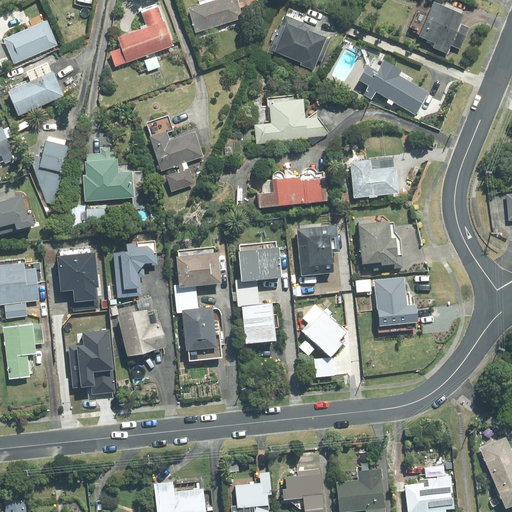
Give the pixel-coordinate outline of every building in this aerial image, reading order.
[(255,0),(211,0),(189,7),(196,31),(243,17),(241,7),(256,2),(255,0)] [(448,50),(462,15),(433,3),(419,39),(433,44),(431,49),(446,55),(448,50)] [(115,67),(174,45),(165,20),(164,20),(159,7),(141,13),(146,27),(119,37),(122,47),(110,52),(115,67)] [(288,17),(273,51),(315,69),(328,40),(310,32),(312,27),(288,17)] [(157,58),(145,62),(148,72),(160,68),(157,58)] [(403,70),(384,59),(378,70),(369,64),(360,79),(369,85),(363,94),(371,99),(376,91),(389,98),(386,101),(392,105),(394,101),(415,114),(429,91),(401,74),(403,70)] [(49,73),(47,67),(28,75),(30,81),(23,85),(22,82),(9,88),(9,91),(8,91),(19,115),(65,95),(55,71),(49,73)] [(303,118),(301,98),(266,102),(269,123),(252,124),(253,144),(305,139),(309,144),(327,132),(316,116),(303,118)] [(13,149),(4,127),(0,128),(0,156),(1,156),(5,164),(19,158),(15,148),(13,149)] [(168,140),(165,131),(149,137),(161,171),(177,166),(179,171),(165,176),(171,192),(194,184),(188,168),(187,169),(185,163),(202,157),(194,132),(168,140)] [(45,203),(54,205),(65,160),(63,159),(66,146),(46,141),(42,157),(33,155),(32,162),(30,162),(45,203)] [(115,159),(114,153),(86,155),(87,162),(85,162),(86,175),(82,176),(85,202),(134,199),(132,172),(118,173),(117,159),(115,159)] [(353,199),(398,194),(396,168),(371,171),(370,161),(350,163),(353,199)] [(258,207),(328,201),(325,174),(271,179),(272,192),(257,193),(258,207)] [(511,193),(502,195),(505,221),(511,220),(511,193)] [(79,197),(69,195),(62,222),(87,228),(89,219),(83,218),(85,210),(77,208),(79,197)] [(0,232),(33,224),(31,216),(30,216),(26,197),(0,203),(0,232)] [(372,267),(373,272),(401,269),(399,246),(396,246),(396,239),(390,239),(389,222),(370,224),(369,219),(357,221),(361,268),(372,267)] [(299,276),(332,273),(330,254),(338,253),(336,226),(295,230),(299,276)] [(117,298),(142,296),(140,277),(145,276),(144,266),(158,265),(156,242),(127,244),(127,252),(113,253),(117,298)] [(236,294),(258,292),(257,280),(281,278),(278,248),(239,251),(241,280),(234,281),(236,294)] [(66,255),(66,249),(50,250),(50,257),(48,257),(50,282),(71,280),(69,255),(66,255)] [(175,299),(197,297),(196,286),(223,283),(220,252),(177,256),(180,284),(174,285),(175,299)] [(0,305),(40,301),(36,269),(26,270),(25,263),(0,265),(0,305)] [(379,326),(419,323),(417,304),(407,305),(405,276),(375,279),(379,326)] [(294,297),(302,296),(301,286),(293,287),(294,297)] [(258,292),(236,294),(237,307),(241,306),(245,344),(276,341),(272,303),(259,304),(258,292)] [(343,303),(342,296),(335,296),(335,304),(343,303)] [(197,297),(175,299),(177,313),(183,312),(187,351),(218,348),(213,307),(198,308),(197,297)] [(26,303),(5,306),(6,318),(27,316),(26,303)] [(97,328),(89,304),(63,314),(87,380),(113,370),(105,349),(111,346),(104,326),(97,328)] [(331,313),(325,309),(323,312),(322,311),(310,325),(307,323),(300,331),(330,358),(343,344),(339,341),(346,333),(328,316),(331,313)] [(128,357),(167,348),(161,322),(151,324),(148,311),(119,318),(128,357)] [(33,326),(33,324),(3,327),(9,379),(30,377),(28,355),(36,354),(35,344),(43,343),(41,325),(33,326)] [(506,509),(511,506),(511,448),(506,435),(479,446),(506,509)] [(270,494),(269,473),(267,454),(255,455),(257,473),(259,473),(260,483),(235,485),(237,506),(230,507),(230,511),(268,511),(268,509),(267,495),(270,494)] [(395,479),(398,511),(447,511),(447,510),(455,509),(451,475),(447,476),(446,465),(423,468),(424,475),(418,476),(418,484),(406,485),(405,478),(395,479)] [(386,511),(382,469),(357,471),(358,480),(337,482),(340,511),(347,511),(367,510),(367,511),(386,511)] [(323,511),(319,473),(285,477),(286,488),(283,489),(284,500),(303,498),(304,511),(323,511)] [(157,511),(206,511),(204,488),(174,492),(172,482),(154,484),(157,511)] [(25,511),(24,496),(3,498),(4,511),(25,511)]
